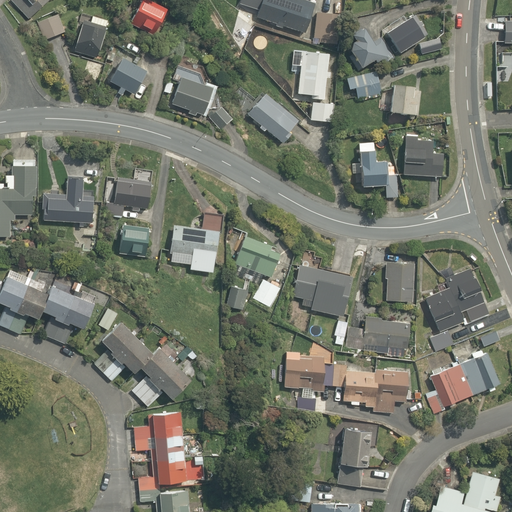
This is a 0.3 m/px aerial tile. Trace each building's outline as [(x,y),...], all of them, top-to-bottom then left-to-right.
[(12,0),(11,1),(32,22),(53,0),(12,0)] [(173,12),(147,0),(136,27),(162,39),(173,12)] [(316,7),(296,0),(268,0),(260,21),(305,38),(316,7)] [(340,16),(317,14),(314,43),(337,45),(340,16)] [(60,16),(37,23),(43,42),(66,35),(60,16)] [(110,22),(94,17),(92,23),(80,19),(70,52),(104,62),(114,31),(108,29),(110,22)] [(429,40),(416,17),(388,33),(402,58),(420,48),(426,58),(437,52),(444,48),(437,35),(429,40)] [(376,43),(368,32),(355,41),(359,46),(350,52),(365,72),(395,55),(383,38),(376,43)] [(331,55),(306,51),(299,95),(324,99),(331,55)] [(152,74),(126,62),(113,94),(127,100),(129,94),(141,100),(152,74)] [(379,75),(349,80),(351,90),(381,85),(379,75)] [(213,92),(182,79),(170,108),(201,120),(213,92)] [(175,85),(166,82),(162,93),(171,97),(175,85)] [(420,88),(395,85),(391,111),(416,115),(420,88)] [(300,124),(268,98),(250,120),(283,146),(299,126),(300,124)] [(335,105),(314,103),(312,123),(333,124),(335,105)] [(232,121),(222,109),(211,119),(222,130),(232,121)] [(323,130),(305,119),(300,127),(306,131),(303,136),(316,143),(323,130)] [(419,138),(406,137),(404,177),(445,179),(446,156),(435,156),(435,143),(419,142),(419,138)] [(378,144),(361,143),(360,164),(352,163),(351,174),(361,174),(360,187),(386,189),(385,199),(397,199),(398,175),(394,175),(395,164),(377,163),(378,144)] [(39,170),(14,169),(13,177),(7,177),(7,183),(0,182),(0,238),(13,238),(14,218),(38,219),(39,170)] [(155,183),(120,178),(118,191),(116,204),(151,210),(155,183)] [(116,181),(105,179),(101,204),(111,206),(116,181)] [(66,195),(43,194),(42,212),(46,212),(46,224),(98,227),(99,198),(85,197),(86,183),(67,182),(66,195)] [(204,231),(176,227),(170,266),(192,269),(191,273),(218,277),(226,218),(207,215),(204,231)] [(155,230),(128,226),(124,256),(151,259),(155,230)] [(282,257),(246,242),(237,264),(273,280),(282,257)] [(320,260),(295,254),(292,266),(301,268),(292,300),(314,305),(313,311),(346,319),(356,279),(318,269),(320,260)] [(416,268),(384,265),(383,281),(389,282),(387,302),(412,304),(416,268)] [(451,289),(423,300),(437,336),(430,339),(435,351),(454,344),(449,332),(489,316),(471,271),(447,280),(451,289)] [(282,289),(262,279),(252,299),(271,309),(282,289)] [(48,298),(5,280),(0,293),(0,330),(14,336),(22,317),(37,324),(48,298)] [(248,295),(231,287),(223,306),(240,313),(248,295)] [(55,298),(44,324),(48,326),(44,337),(68,347),(76,328),(90,334),(101,308),(58,290),(55,298)] [(410,324),(365,320),(363,348),(377,349),(377,354),(390,355),(391,348),(408,349),(410,324)] [(144,374),(157,361),(125,326),(105,345),(110,350),(93,366),(110,384),(128,366),(139,378),(144,374)] [(295,390),(294,408),(318,409),(319,391),(328,392),(329,363),(302,362),(302,351),(288,350),(286,390),(295,390)] [(157,361),(144,374),(147,377),(132,392),(148,409),(165,393),(175,403),(196,383),(166,353),(157,361)] [(489,354),(429,377),(435,393),(426,396),(433,414),(501,388),(489,354)] [(375,374),(333,370),(331,389),(344,391),(343,402),(350,403),(350,407),(361,408),(361,404),(368,405),(367,408),(375,409),(374,413),(406,416),(411,374),(376,370),(375,374)] [(140,493),(189,489),(184,418),(146,420),(146,428),(136,429),(137,452),(151,451),(153,477),(139,478),(140,493)] [(371,432),(342,428),(335,483),(364,486),(371,432)] [(500,480),(474,474),(469,493),(441,487),(436,507),(433,506),(432,511),(494,511),(495,511),(497,511),(501,498),(496,497),(500,480)] [(311,504),(313,483),(295,481),(293,501),(311,504)] [(190,511),(189,489),(140,493),(141,504),(156,503),(156,511),(190,511)]
